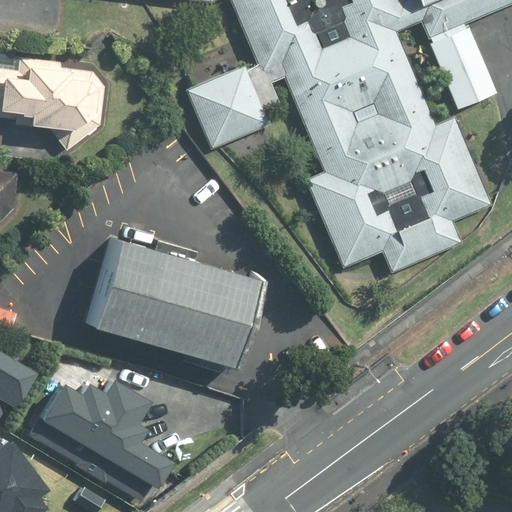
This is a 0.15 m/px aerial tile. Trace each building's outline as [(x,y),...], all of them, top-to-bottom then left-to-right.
[(511,0),(228,0),(258,70),(274,63),(319,170),(301,178),(339,266),(377,250),(386,271),(458,241),(449,220),(487,204),(449,116),(430,123),(391,32),(409,24),(398,0),(407,0),(424,38),(511,0)] [(0,66),(0,116),(13,117),(12,122),(46,126),(63,150),(97,123),(101,85),(91,70),(57,66),(57,60),(16,56),(15,69),(0,66)] [(240,64),(182,89),(206,147),(265,122),(240,64)] [(0,218),(10,207),(14,168),(0,167),(0,218)] [(252,273),(109,235),(85,326),(228,363),(252,273)] [(0,413),(8,417),(31,375),(0,358),(0,413)] [(102,361),(49,403),(112,482),(142,458),(138,453),(160,434),(102,361)] [(16,410),(8,425),(43,443),(51,427),(16,410)] [(0,511),(36,511),(44,507),(36,495),(45,487),(7,436),(0,441),(0,511)]
